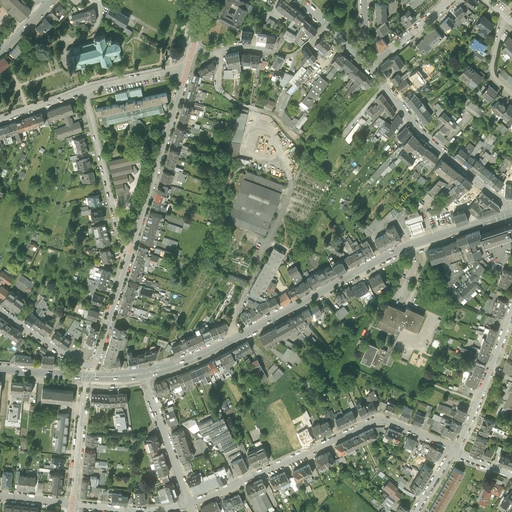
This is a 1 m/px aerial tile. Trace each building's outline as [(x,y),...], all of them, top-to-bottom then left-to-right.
[(0,0),(0,2),(19,21),(23,18),(24,19),(31,11),(19,0),(0,0)] [(250,5),(236,0),(234,0),(235,1),(234,1),(232,1),(231,3),(238,5),(247,10),(250,5)] [(292,20),(293,17),(298,10),(285,0),(280,0),(275,6),(292,20)] [(400,0),(410,11),(423,0),(400,0)] [(473,0),(466,0),(464,2),(472,8),(477,2),(474,0),(473,0)] [(386,3),(374,3),(375,20),(386,20),(386,3)] [(53,11),(50,14),(55,19),(56,21),(59,18),(59,17),(66,10),(60,4),(53,11)] [(226,4),(218,20),(237,30),(247,10),(238,5),(234,15),(227,11),(230,6),(226,4)] [(454,12),(458,16),(462,21),(462,22),(466,19),(463,15),(465,13),(464,11),(465,10),(463,8),(462,9),(460,6),(454,12)] [(110,7),(105,15),(124,26),(129,19),(110,7)] [(78,20),(84,19),(85,23),(96,21),(94,9),(72,15),(74,24),(78,23),(78,20)] [(415,18),(408,9),(401,15),(403,18),(400,20),(405,26),(415,18)] [(299,22),(302,24),(305,19),(303,17),(304,15),(298,10),(293,17),(295,19),(296,20),(296,21),(298,23),(299,22)] [(45,18),(50,23),(55,19),(50,14),(45,18)] [(448,16),(439,24),(444,30),(445,31),(452,25),(455,28),(456,26),(454,23),(452,21),(453,20),(451,17),(450,18),(448,16)] [(482,28),(479,32),(484,36),(493,24),(483,16),(476,24),(482,28)] [(292,20),(286,28),(293,33),(296,29),(292,26),(295,19),(293,17),(292,20)] [(43,21),(36,29),(41,34),(48,27),(50,28),(53,25),(50,23),(45,18),(42,20),(43,21)] [(266,24),(271,27),(274,21),(269,18),(266,24)] [(302,33),(305,30),(304,30),(310,24),(305,19),(302,24),(295,34),(293,39),(296,41),(300,37),(303,33),(302,33)] [(385,22),(376,29),(380,36),(385,33),(388,31),(389,29),(385,22)] [(317,30),(310,24),(304,30),(305,30),(311,36),(317,30)] [(392,36),(394,39),(395,38),(396,38),(399,36),(398,35),(402,32),(401,31),(400,30),(399,30),(399,29),(398,27),(397,27),(395,28),(395,29),(395,30),(395,29),(394,30),(393,29),(391,32),(391,33),(390,34),(392,36)] [(423,36),(425,38),(431,46),(432,46),(437,42),(437,41),(442,36),(439,34),(435,29),(434,27),(423,36)] [(125,28),(123,32),(130,36),(132,31),(125,28)] [(286,28),(284,32),(283,34),(292,40),(293,39),(295,34),(293,33),(286,28)] [(41,34),(36,29),(32,33),(37,38),(41,34)] [(252,32),(242,30),(240,40),(250,42),(252,32)] [(291,42),(292,40),(283,34),(284,32),(281,31),(278,36),(283,38),(284,38),(291,42)] [(73,48),(67,50),(68,55),(66,55),(69,63),(70,63),(72,68),(78,66),(78,67),(79,66),(81,65),(101,59),(102,63),(101,63),(101,64),(102,63),(102,64),(103,64),(103,63),(111,61),(111,62),(112,62),(112,61),(121,58),(119,49),(121,46),(119,42),(115,40),(112,41),(111,38),(112,37),(111,37),(110,36),(110,37),(105,38),(104,35),(105,35),(105,34),(104,34),(104,33),(103,33),(103,34),(95,37),(95,36),(94,36),(94,37),(93,37),(94,38),(95,38),(96,41),(75,47),(73,48),(73,47),(72,47),(73,48)] [(257,43),(265,44),(266,34),(258,33),(257,43)] [(268,33),(266,34),(265,44),(273,45),(275,34),(268,33)] [(314,44),(320,49),(322,52),(323,53),(332,43),(323,35),(314,44)] [(511,59),(511,58),(511,37),(509,35),(504,40),(507,43),(501,49),(511,59)] [(379,37),(376,40),(378,50),(380,51),(388,45),(381,37),(380,38),(379,37)] [(479,41),(474,37),(469,45),(474,48),(475,46),(479,48),(483,51),(487,45),(481,42),(482,39),(480,38),(479,41)] [(423,53),(431,46),(425,38),(416,45),(423,53)] [(10,53),(15,58),(16,58),(25,47),(24,47),(21,43),(20,44),(19,43),(11,53),(10,53)] [(301,49),(306,55),(311,61),(313,63),(317,59),(306,45),(301,49)] [(165,50),(165,64),(174,64),(175,50),(165,50)] [(339,68),(341,64),(347,58),(339,51),(331,61),(336,65),(339,68)] [(480,61),(483,55),(477,51),(472,56),(480,61)] [(232,65),(240,63),(239,54),(238,52),(225,55),(227,65),(232,65)] [(10,53),(11,53),(10,53),(7,56),(13,62),(16,58),(15,58),(10,53)] [(243,63),(250,64),(251,53),(248,53),(247,54),(244,54),(244,53),(239,54),(240,63),(243,63)] [(250,65),(257,66),(258,62),(259,54),(251,53),(250,64),(250,65)] [(277,54),(272,65),(277,67),(278,65),(280,66),(284,59),(283,56),(277,54)] [(397,54),(389,59),(389,58),(381,65),(384,70),(384,71),(387,76),(390,74),(387,69),(392,65),(395,69),(404,64),(397,54)] [(300,63),(301,65),(304,67),(311,61),(306,55),(300,61),(301,62),(300,63)] [(9,65),(4,57),(0,60),(0,70),(1,71),(9,65)] [(344,71),(347,74),(355,65),(347,58),(341,64),(346,69),(344,71)] [(215,60),(198,70),(198,71),(208,74),(213,72),(211,69),(218,65),(215,60)] [(262,60),(261,62),(260,68),(264,69),(265,64),(267,65),(268,61),(262,60)] [(241,72),(240,63),(232,65),(232,70),(224,71),(224,78),(233,78),(233,73),(237,73),(238,72),(241,72)] [(459,75),(465,81),(475,70),(468,64),(459,75)] [(289,80),(293,84),(306,69),(304,67),(301,65),(289,80)] [(324,78),(328,81),(339,68),(336,65),(334,67),(333,66),(324,78)] [(351,75),(351,77),(359,69),(355,65),(347,74),(351,75)] [(293,84),(286,90),(290,94),(312,71),(308,67),(306,69),(293,84)] [(284,71),(275,68),(271,79),(275,80),(276,75),(282,77),(284,71)] [(359,69),(351,77),(353,79),(355,81),(357,83),(358,83),(359,84),(360,83),(366,76),(359,69)] [(511,84),(511,76),(503,69),(499,73),(511,85),(511,84)] [(411,74),(411,73),(409,70),(400,76),(398,73),(391,78),(396,85),(411,74)] [(478,73),(475,70),(465,81),(472,87),(479,79),(481,76),(480,75),(482,74),(479,72),(478,73)] [(193,72),(191,80),(200,83),(201,77),(209,79),(210,75),(208,74),(198,71),(197,74),(193,72)] [(320,75),(299,103),(306,108),(305,109),(306,110),(309,106),(328,81),(324,78),(320,75)] [(366,76),(360,83),(362,85),(366,89),(372,83),(366,76)] [(346,87),(353,79),(351,77),(342,88),(345,90),(347,87),(346,87)] [(410,85),(406,79),(396,86),(403,96),(407,93),(404,89),(410,85)] [(414,89),(420,83),(417,79),(415,81),(414,81),(410,84),(414,89)] [(197,90),(200,83),(191,80),(189,88),(197,90)] [(352,91),(359,84),(358,83),(357,83),(355,81),(349,88),(351,90),(350,91),(348,90),(346,92),(347,92),(338,101),(340,103),(352,91)] [(362,85),(360,83),(359,84),(352,91),(353,93),(362,85)] [(423,86),(420,83),(414,89),(417,91),(419,89),(420,90),(430,90),(426,83),(423,86)] [(479,95),(481,93),(482,91),(486,87),(482,84),(476,92),(479,95)] [(496,91),(488,84),(486,87),(482,91),(481,93),(489,100),(496,91)] [(116,103),(117,103),(118,104),(118,105),(124,104),(123,101),(125,101),(126,102),(135,100),(134,98),(136,98),(137,101),(143,99),(143,98),(143,96),(141,88),(115,95),(116,103)] [(194,100),(197,90),(189,88),(186,97),(194,100)] [(284,110),(290,94),(286,90),(285,92),(283,97),(278,115),(281,117),(281,116),(285,120),(284,121),(288,125),(292,128),(291,129),(298,134),(302,130),(300,128),(308,117),(305,114),(311,107),(309,106),(306,110),(298,119),(294,117),(292,120),(284,110)] [(407,93),(403,96),(402,96),(406,101),(413,95),(410,91),(407,93)] [(167,98),(166,92),(143,98),(143,99),(137,101),(135,101),(135,100),(126,102),(126,103),(124,104),(118,105),(118,104),(96,110),(97,115),(98,114),(100,123),(104,122),(104,125),(109,124),(109,122),(131,117),(132,116),(132,118),(136,117),(135,115),(136,115),(159,110),(159,111),(164,110),(163,108),(167,107),(165,98),(167,98)] [(420,100),(420,101),(414,93),(413,95),(406,101),(408,104),(410,106),(413,110),(413,111),(414,113),(415,113),(418,117),(420,119),(423,123),(431,115),(425,107),(425,106),(420,100)] [(377,106),(378,108),(386,101),(382,94),(375,99),(378,102),(379,104),(377,106)] [(469,101),(464,106),(478,117),(484,110),(470,99),(469,101)] [(506,107),(503,104),(504,104),(502,102),(501,102),(498,99),(497,100),(491,107),(499,114),(500,113),(506,107)] [(269,100),(266,105),(273,108),(275,103),(269,100)] [(384,108),(385,109),(390,105),(386,101),(378,108),(370,115),(373,118),(374,119),(384,108)] [(370,115),(378,108),(377,106),(379,104),(378,102),(374,106),(372,105),(366,111),(367,112),(370,115)] [(79,121),(72,123),(69,114),(74,112),(71,103),(47,111),(50,118),(51,120),(64,116),(67,125),(55,129),(58,139),(82,130),(79,121)] [(184,103),(181,111),(190,114),(198,116),(199,116),(200,111),(192,108),(192,106),(184,103)] [(511,113),(511,105),(509,103),(506,107),(500,113),(504,116),(504,117),(506,119),(511,113)] [(395,113),(390,105),(385,109),(384,110),(387,115),(388,113),(391,116),(395,113)] [(441,105),(441,106),(437,109),(436,111),(437,115),(444,108),(441,105)] [(188,119),(190,114),(181,111),(179,119),(188,122),(188,119)] [(247,113),(238,111),(228,156),(237,158),(247,113)] [(438,117),(444,122),(449,117),(443,111),(438,116),(438,117)] [(42,113),(34,115),(38,125),(44,122),(45,122),(44,120),(42,113)] [(34,115),(28,117),(31,127),(38,125),(34,115)] [(145,127),(139,120),(137,121),(136,115),(135,115),(136,117),(132,118),(132,116),(131,117),(133,122),(131,122),(129,131),(138,133),(145,127)] [(369,117),(366,121),(362,126),(364,127),(368,122),(370,124),(371,122),(370,121),(373,118),(370,115),(369,117)] [(398,115),(390,125),(391,125),(388,129),(387,128),(382,134),(388,138),(402,119),(398,115)] [(25,129),(31,127),(28,117),(21,119),(25,129)] [(349,141),(362,126),(366,121),(361,117),(357,122),(358,122),(345,138),(349,141)] [(381,124),(382,126),(385,121),(379,117),(366,130),(367,131),(375,123),(379,127),(381,124)] [(445,130),(454,121),(449,117),(444,122),(446,124),(442,127),(444,129),(445,130)] [(21,130),(25,129),(21,119),(15,122),(19,131),(21,130)] [(378,139),(382,134),(387,128),(388,129),(391,125),(390,125),(385,121),(382,126),(379,130),(376,133),(377,134),(374,137),(378,139)] [(448,131),(452,128),(456,123),(454,121),(445,130),(444,129),(443,131),(445,133),(448,131)] [(18,140),(21,139),(19,131),(15,122),(9,124),(12,133),(16,132),(16,133),(16,134),(18,140)] [(496,126),(503,132),(507,128),(500,122),(496,126)] [(8,135),(12,133),(9,124),(3,126),(8,143),(12,142),(10,136),(8,135)] [(5,144),(8,143),(3,126),(0,126),(0,137),(3,136),(3,137),(5,144)] [(177,126),(174,134),(183,136),(189,138),(190,134),(184,132),(185,129),(177,126)] [(397,135),(403,142),(411,132),(406,126),(397,135)] [(432,136),(441,144),(446,138),(443,136),(445,133),(443,131),(444,129),(442,127),(440,129),(437,131),(432,136)] [(461,128),(450,140),(453,143),(460,135),(463,132),(464,131),(461,128)] [(489,132),(481,145),(484,146),(482,151),(484,152),(486,150),(490,154),(495,145),(492,143),(495,136),(489,132)] [(181,144),(183,136),(174,134),(172,141),(181,144)] [(411,134),(400,147),(402,149),(405,152),(410,147),(412,149),(419,141),(411,134)] [(74,139),(76,147),(86,145),(84,137),(74,139)] [(479,138),(474,147),(469,154),(472,156),(474,153),(480,145),(483,141),(482,140),(479,138)] [(418,155),(419,154),(425,147),(419,141),(412,149),(418,155)] [(468,149),(465,153),(468,155),(469,154),(474,147),(468,142),(465,146),(468,149)] [(88,153),(86,145),(76,147),(73,148),(74,152),(77,151),(78,155),(88,153)] [(183,145),(181,151),(190,154),(192,151),(188,150),(189,147),(183,145)] [(408,154),(405,152),(402,149),(400,147),(399,146),(393,151),(389,156),(393,160),(396,159),(397,160),(396,160),(398,161),(401,157),(403,159),(408,154)] [(419,154),(423,158),(427,160),(433,153),(425,147),(419,154)] [(170,148),(167,156),(177,159),(179,151),(170,148)] [(454,155),(462,162),(468,155),(465,153),(460,148),(454,155)] [(499,169),(502,171),(505,174),(506,174),(510,167),(505,165),(511,151),(508,149),(499,169)] [(469,167),(476,172),(483,165),(482,165),(487,159),(490,154),(486,150),(484,152),(477,160),(476,159),(469,167)] [(328,158),(322,153),(319,157),(321,158),(320,161),(322,163),(325,162),(325,160),(328,158)] [(433,153),(427,160),(432,165),(438,158),(433,153)] [(125,184),(123,185),(122,182),(129,181),(129,182),(130,184),(134,181),(130,175),(127,176),(127,173),(133,172),(133,173),(134,174),(138,172),(134,166),(131,166),(131,163),(137,162),(137,164),(137,162),(141,161),(142,163),(147,160),(143,155),(140,155),(139,154),(127,157),(128,159),(114,162),(114,161),(108,162),(118,200),(125,195),(124,192),(125,193),(129,190),(125,184)] [(414,160),(408,154),(403,159),(409,165),(414,160)] [(462,162),(469,167),(476,159),(472,156),(469,154),(468,155),(462,162)] [(174,167),(177,159),(167,156),(164,165),(174,168),(174,167)] [(372,183),(388,164),(393,160),(389,156),(368,179),(372,183)] [(76,161),(76,162),(78,169),(83,168),(84,168),(91,166),(89,158),(79,161),(76,161)] [(414,168),(415,170),(417,171),(422,166),(427,160),(423,158),(422,158),(423,159),(419,164),(418,163),(414,168)] [(396,164),(398,161),(396,160),(397,160),(396,159),(393,160),(388,164),(391,167),(395,163),(396,164)] [(434,168),(442,175),(445,171),(444,171),(449,165),(441,159),(434,168)] [(428,170),(432,165),(427,160),(422,166),(428,170)] [(361,167),(358,165),(356,168),(355,167),(352,171),(356,173),(361,167)] [(458,173),(449,165),(444,171),(445,171),(442,175),(450,181),(452,179),(458,173)] [(476,172),(487,181),(493,174),(493,173),(483,165),(476,172)] [(169,183),(171,179),(173,171),(166,168),(165,171),(163,171),(160,180),(169,183)] [(182,173),(173,171),(171,179),(183,182),(185,175),(182,173)] [(232,208),(227,220),(264,235),(284,185),(246,171),(245,174),(240,172),(232,193),(233,194),(228,205),(230,205),(229,208),(232,208)] [(94,181),(92,172),(84,174),(85,178),(82,179),(83,183),(94,181)] [(458,173),(452,179),(454,181),(457,183),(464,177),(458,173)] [(487,181),(491,184),(497,177),(493,174),(487,181)] [(421,175),(417,180),(422,184),(426,180),(421,175)] [(471,183),(464,177),(457,183),(454,186),(448,191),(450,193),(452,191),(454,193),(454,194),(447,200),(449,203),(455,198),(471,183)] [(500,179),(497,177),(491,184),(497,189),(503,181),(500,179)] [(448,191),(454,186),(451,184),(454,181),(452,179),(450,181),(447,183),(438,179),(432,185),(427,192),(431,196),(437,190),(439,192),(442,188),(448,191)] [(157,187),(156,192),(166,195),(168,188),(163,187),(162,189),(157,187)] [(165,198),(166,195),(156,192),(154,199),(163,202),(164,200),(167,200),(167,198),(165,198)] [(485,206),(487,203),(491,199),(482,192),(479,196),(480,197),(477,200),(479,201),(478,202),(480,204),(482,203),(485,206)] [(93,196),(88,198),(90,206),(100,203),(98,195),(93,196)] [(161,209),(163,202),(154,199),(152,206),(161,209)] [(350,201),(345,199),(343,203),(342,202),(339,207),(342,209),(342,208),(345,209),(347,205),(348,206),(350,201)] [(428,217),(448,210),(445,208),(449,203),(447,200),(445,199),(440,202),(443,206),(426,211),(428,217)] [(498,204),(491,199),(487,203),(491,207),(483,210),(483,209),(476,216),(477,218),(500,210),(498,204)] [(467,208),(473,214),(479,207),(473,202),(467,208)] [(403,206),(399,211),(403,215),(407,210),(403,206)] [(483,209),(479,206),(479,207),(473,214),(476,216),(483,209)] [(390,211),(393,218),(398,212),(393,207),(390,211)] [(417,210),(406,214),(408,218),(404,220),(406,225),(423,220),(421,214),(419,215),(417,210)] [(464,210),(452,214),(455,223),(468,219),(464,210)] [(104,219),(102,211),(91,213),(93,221),(104,219)] [(150,212),(145,226),(161,231),(162,228),(160,227),(163,220),(161,219),(162,216),(150,212)] [(376,216),(368,225),(373,229),(381,220),(376,216)] [(422,225),(421,220),(407,224),(409,229),(411,235),(424,231),(422,225)] [(363,232),(364,230),(367,225),(362,222),(357,228),(363,232)] [(93,227),(95,238),(108,235),(105,224),(93,227)] [(181,234),(182,228),(168,224),(166,229),(181,234)] [(374,230),(373,229),(368,225),(367,225),(364,230),(370,235),(374,230)] [(385,229),(387,232),(393,243),(401,239),(393,225),(385,229)] [(485,233),(480,235),(481,240),(483,245),(511,235),(511,230),(510,225),(505,227),(505,226),(504,226),(502,227),(503,227),(487,232),(487,231),(486,232),(484,232),(485,233)] [(160,235),(161,231),(145,226),(141,241),(153,244),(154,241),(156,242),(158,234),(160,235)] [(474,242),(481,240),(480,235),(478,230),(466,235),(469,244),(474,242)] [(380,250),(393,243),(387,232),(374,239),(380,250)] [(110,244),(108,235),(95,238),(98,247),(110,244)] [(467,245),(469,244),(466,235),(456,238),(457,241),(459,247),(465,245),(467,245)] [(164,238),(162,244),(176,248),(178,242),(164,238)] [(343,243),(349,254),(354,252),(349,243),(348,240),(343,243)] [(356,240),(349,243),(354,252),(360,248),(356,240)] [(363,247),(360,248),(366,257),(374,253),(367,240),(361,243),(363,247)] [(457,241),(443,245),(447,256),(460,252),(459,247),(457,241)] [(474,242),(469,244),(470,249),(473,256),(474,258),(481,256),(480,250),(477,251),(474,242)] [(328,243),(325,247),(344,258),(348,255),(328,243)] [(447,257),(447,256),(443,245),(441,246),(427,250),(431,262),(445,257),(447,257)] [(475,258),(474,258),(473,256),(470,249),(468,250),(467,245),(465,245),(466,250),(469,260),(471,259),(475,258)] [(137,254),(146,257),(147,254),(148,250),(139,247),(137,254)] [(272,247),(250,289),(261,296),(265,288),(270,280),(272,276),(286,253),(272,247)] [(359,261),(366,257),(360,248),(354,252),(359,261)] [(110,249),(99,252),(100,255),(98,256),(99,261),(102,262),(103,262),(103,263),(114,261),(113,257),(112,257),(110,249)] [(345,259),(350,266),(359,261),(354,252),(349,254),(348,255),(344,258),(345,259)] [(134,262),(143,265),(146,257),(137,254),(134,262)] [(157,261),(146,257),(143,265),(155,268),(157,261)] [(332,264),(332,265),(337,273),(347,268),(342,259),(340,261),(339,260),(334,262),(332,264)] [(482,259),(478,261),(478,262),(486,270),(489,267),(482,259)] [(300,281),(303,279),(293,260),(284,265),(295,285),(300,282),(300,281)] [(462,266),(460,261),(450,264),(451,270),(462,266)] [(141,272),(143,265),(134,262),(132,269),(141,272)] [(479,278),(486,270),(478,262),(475,265),(471,270),(479,278)] [(155,268),(143,265),(141,272),(146,274),(147,270),(154,272),(155,268)] [(315,272),(315,273),(320,282),(337,273),(332,265),(329,267),(329,266),(323,269),(323,268),(315,272)] [(101,273),(100,278),(108,280),(111,272),(102,270),(99,269),(98,272),(101,273)] [(146,274),(141,272),(132,269),(130,277),(139,280),(139,279),(144,281),(146,274)] [(511,274),(511,271),(503,269),(500,278),(501,279),(499,284),(506,286),(508,281),(510,281),(511,274)] [(0,276),(2,278),(0,280),(0,285),(1,285),(2,286),(6,281),(9,283),(12,278),(1,270),(0,271),(0,276)] [(479,278),(471,270),(467,274),(471,278),(475,282),(479,278)] [(244,286),(246,280),(227,272),(225,278),(244,286)] [(312,287),(320,282),(315,273),(310,275),(307,277),(307,278),(312,287)] [(379,273),(368,278),(374,290),(385,284),(379,273)] [(449,278),(446,273),(438,278),(441,283),(449,278)] [(18,280),(30,288),(33,284),(22,275),(18,280)] [(106,288),(108,280),(100,278),(98,283),(97,286),(106,288)] [(304,280),(303,279),(300,281),(300,282),(295,285),(300,293),(312,287),(307,278),(304,280)] [(471,278),(466,282),(474,290),(479,286),(475,282),(471,278)] [(88,289),(95,291),(96,286),(97,286),(98,283),(89,280),(86,288),(88,289)] [(270,280),(265,288),(274,296),(276,298),(280,296),(280,294),(273,290),(277,283),(276,283),(270,280)] [(363,281),(352,287),(356,294),(359,300),(370,294),(369,292),(366,286),(363,281)] [(128,282),(125,291),(135,294),(137,286),(137,285),(128,282)] [(466,282),(462,286),(470,294),(474,290),(466,282)] [(9,290),(2,286),(1,285),(0,285),(0,295),(4,298),(9,290)] [(293,297),(300,293),(295,285),(288,288),(293,297)] [(152,291),(137,286),(135,294),(159,301),(160,295),(151,292),(152,291)] [(466,299),(470,294),(462,286),(458,290),(464,297),(466,299)] [(347,299),(356,294),(352,287),(350,288),(349,287),(342,290),(347,299)] [(261,296),(267,299),(274,296),(265,288),(261,296)] [(460,301),(464,297),(458,290),(456,289),(452,293),(453,294),(457,298),(460,301)] [(16,295),(9,290),(4,298),(2,301),(8,305),(8,306),(10,308),(11,307),(18,311),(25,300),(16,294),(16,295)] [(340,303),(347,299),(342,290),(335,294),(337,298),(336,299),(337,301),(339,301),(340,303)] [(125,291),(123,297),(133,300),(135,294),(125,291)] [(257,299),(262,302),(266,300),(267,299),(261,296),(251,291),(249,295),(257,300),(257,299)] [(103,297),(93,294),(91,303),(93,304),(93,303),(101,305),(103,297)] [(280,296),(276,298),(280,304),(281,305),(290,299),(289,296),(287,297),(285,294),(280,296)] [(36,306),(38,307),(39,306),(42,308),(44,305),(46,302),(47,298),(42,296),(39,301),(36,306)] [(267,299),(266,300),(271,307),(272,308),(280,304),(276,298),(274,296),(267,299)] [(123,297),(121,304),(131,307),(133,300),(123,297)] [(492,299),(486,297),(481,310),(487,312),(492,299)] [(507,300),(497,297),(492,313),(502,316),(507,300)] [(260,310),(259,303),(255,301),(254,302),(247,299),(245,303),(254,307),(260,310)] [(262,302),(259,303),(260,310),(262,312),(271,307),(266,300),(262,302)] [(317,303),(309,308),(315,319),(315,320),(320,317),(321,314),(319,312),(321,311),(317,303)] [(405,311),(387,303),(377,326),(394,334),(387,350),(368,342),(360,360),(379,368),(382,362),(391,366),(395,357),(390,355),(403,325),(417,331),(424,315),(406,307),(405,311)] [(128,315),(131,307),(121,304),(119,312),(128,315)] [(48,308),(44,305),(42,308),(37,316),(44,321),(45,319),(43,318),(45,314),(43,312),(45,310),(46,311),(48,308)] [(348,312),(343,305),(335,312),(340,318),(348,312)] [(35,313),(34,314),(37,316),(42,308),(39,306),(38,307),(34,312),(35,313)] [(146,312),(131,307),(128,315),(133,317),(134,314),(145,317),(146,312)] [(262,312),(260,310),(254,307),(247,311),(252,319),(252,320),(262,313),(262,312)] [(309,308),(302,312),(306,319),(310,316),(312,320),(315,319),(309,308)] [(66,313),(57,309),(54,313),(62,318),(66,313)] [(99,312),(89,309),(86,316),(96,320),(99,312)] [(25,320),(31,324),(37,316),(34,314),(31,311),(25,320)] [(245,322),(252,319),(247,311),(240,314),(245,322)] [(302,312),(292,317),(298,327),(299,330),(306,326),(304,323),(307,321),(306,319),(302,312)] [(495,318),(486,315),(484,321),(493,324),(495,318)] [(31,324),(38,329),(44,321),(37,316),(31,324)] [(296,328),(298,327),(292,317),(271,328),(276,339),(280,337),(280,336),(282,335),(283,335),(288,332),(288,333),(289,332),(288,332),(293,329),(293,330),(294,330),(293,329),(296,327),(296,328)] [(49,322),(45,319),(44,321),(38,329),(47,335),(54,325),(49,321),(49,322)] [(92,349),(94,344),(84,341),(86,334),(88,335),(90,327),(91,325),(93,325),(94,322),(85,319),(84,323),(88,324),(86,329),(82,327),(81,331),(84,333),(80,344),(83,346),(92,349)] [(79,324),(74,320),(64,334),(70,339),(73,335),(78,338),(80,334),(81,331),(82,327),(78,325),(79,324)] [(0,329),(9,336),(15,327),(6,321),(0,329)] [(220,324),(216,325),(220,335),(226,332),(228,326),(226,321),(224,322),(220,324)] [(205,341),(213,338),(209,328),(209,329),(207,324),(198,328),(205,341)] [(483,331),(488,333),(485,339),(485,340),(493,343),(498,329),(495,328),(495,325),(492,324),(491,327),(489,326),(489,328),(479,325),(478,330),(483,331)] [(213,338),(220,335),(216,325),(209,328),(213,338)] [(114,326),(112,335),(122,338),(123,334),(124,334),(125,334),(125,332),(125,331),(124,331),(125,329),(114,326)] [(22,332),(15,327),(9,336),(13,338),(11,341),(14,343),(22,332)] [(98,330),(90,327),(88,335),(96,337),(98,330)] [(198,344),(205,341),(198,328),(198,327),(195,329),(197,334),(194,335),(198,344)] [(277,340),(276,339),(271,328),(259,334),(266,347),(277,340)] [(51,338),(58,343),(64,335),(57,330),(51,338)] [(301,332),(297,336),(304,343),(308,338),(301,332)] [(64,334),(64,335),(58,343),(66,348),(71,340),(70,339),(64,334)] [(94,344),(96,337),(88,335),(86,334),(84,341),(94,344)] [(112,335),(102,364),(106,366),(107,367),(107,370),(121,369),(119,358),(116,359),(116,360),(115,359),(115,357),(116,357),(122,338),(112,335)] [(189,349),(198,344),(194,335),(185,339),(189,349)] [(20,337),(16,343),(17,344),(16,346),(19,348),(25,340),(20,337)] [(181,341),(178,342),(183,352),(189,349),(185,339),(184,338),(180,340),(181,341)] [(484,339),(480,349),(490,353),(493,343),(485,340),(485,339),(484,339)] [(237,346),(242,354),(244,353),(252,349),(248,341),(237,346)] [(284,345),(287,347),(292,350),(295,345),(287,341),(284,345)] [(183,352),(178,342),(176,343),(175,342),(170,344),(171,347),(175,355),(183,352)] [(145,351),(144,355),(146,364),(153,362),(152,358),(155,358),(157,355),(155,346),(150,347),(150,349),(150,352),(146,353),(146,351),(145,351)] [(242,355),(242,354),(237,346),(230,350),(235,358),(242,355)] [(287,347),(283,354),(288,358),(292,350),(287,347)] [(487,360),(490,353),(480,349),(478,348),(475,356),(487,360)] [(233,359),(235,358),(230,350),(221,356),(230,373),(233,372),(229,364),(234,361),(233,359)] [(130,367),(139,366),(137,356),(134,357),(133,356),(132,356),(131,351),(127,352),(130,367)] [(246,356),(244,353),(242,354),(242,355),(257,383),(267,378),(263,371),(263,370),(257,359),(251,362),(248,357),(248,358),(247,356),(246,356)] [(15,362),(24,363),(25,355),(16,354),(15,362)] [(31,356),(25,355),(24,363),(30,364),(30,361),(32,361),(33,359),(30,359),(31,356)] [(53,366),(54,357),(42,355),(42,360),(41,365),(53,366)] [(139,366),(146,364),(144,355),(137,356),(139,366)] [(231,375),(230,373),(221,356),(214,359),(219,368),(223,366),(223,367),(223,368),(228,378),(231,375)] [(223,376),(219,368),(214,359),(207,362),(211,372),(216,370),(220,377),(223,376)] [(209,373),(211,372),(207,362),(201,365),(208,380),(210,384),(212,383),(211,382),(213,381),(209,373)] [(473,370),(472,373),(480,376),(484,365),(476,362),(474,366),(473,366),(472,367),(474,368),(473,370)] [(267,370),(272,374),(272,375),(274,380),(284,372),(274,363),(267,370)] [(459,368),(464,370),(472,373),(473,370),(468,368),(469,367),(460,364),(459,368)] [(201,365),(195,368),(199,377),(202,376),(205,383),(206,382),(205,381),(208,380),(201,365)] [(196,379),(199,377),(195,368),(189,370),(193,380),(194,384),(196,383),(196,385),(197,384),(197,383),(196,379)] [(193,380),(189,370),(178,375),(181,386),(182,389),(185,388),(183,383),(193,380)] [(462,375),(467,377),(478,381),(480,376),(472,373),(464,370),(462,375)] [(170,390),(181,386),(178,375),(166,379),(170,390)] [(476,387),(478,381),(467,377),(465,382),(476,387)] [(158,395),(170,390),(166,379),(154,383),(158,395)] [(344,385),(347,391),(352,388),(348,380),(344,385)] [(15,395),(15,394),(19,394),(19,399),(23,399),(23,394),(23,392),(24,382),(11,381),(10,393),(12,393),(11,396),(12,396),(14,396),(15,395)] [(32,383),(24,382),(23,392),(31,392),(32,383)] [(511,383),(509,390),(511,391),(501,411),(506,413),(508,409),(511,411),(511,383)] [(467,395),(471,387),(465,385),(462,393),(467,395)] [(42,388),(40,406),(49,406),(49,400),(57,401),(58,390),(42,388)] [(73,391),(58,390),(57,401),(61,401),(67,402),(72,402),(73,391)] [(366,396),(368,402),(364,404),(368,413),(377,409),(372,400),(377,398),(375,393),(375,392),(374,393),(373,390),(368,393),(369,395),(366,396)] [(90,402),(100,403),(101,394),(91,393),(90,402)] [(126,393),(108,395),(108,405),(128,404),(126,393)] [(108,395),(101,394),(100,403),(100,404),(108,405),(108,395)] [(361,416),(368,413),(364,404),(362,405),(360,401),(356,403),(361,416)] [(384,409),(383,410),(392,413),(393,411),(395,405),(393,404),(393,405),(390,404),(391,402),(387,401),(386,403),(384,409)] [(437,409),(454,416),(456,411),(451,409),(452,408),(444,405),(439,403),(437,409)] [(8,420),(18,421),(19,405),(12,404),(12,409),(9,409),(8,420)] [(400,414),(399,416),(407,419),(408,416),(410,417),(411,414),(409,414),(412,409),(404,405),(400,414)] [(458,406),(456,411),(454,416),(463,419),(467,410),(463,409),(464,407),(458,405),(458,406)] [(169,427),(170,427),(176,425),(178,424),(172,406),(167,407),(169,412),(164,413),(169,427)] [(308,425),(311,424),(308,416),(309,416),(306,409),(301,411),(308,425)] [(329,419),(333,418),(330,409),(324,412),(328,420),(329,419)] [(343,414),(343,415),(347,422),(355,418),(352,410),(343,414)] [(57,412),(55,431),(67,432),(69,414),(66,414),(59,413),(57,412)] [(127,413),(124,413),(115,414),(118,430),(130,430),(127,413)] [(211,418),(198,425),(200,429),(203,435),(214,444),(220,441),(225,451),(237,446),(223,417),(221,413),(214,417),(216,420),(213,421),(211,418)] [(432,418),(440,422),(442,417),(434,413),(432,418)] [(415,414),(412,422),(420,425),(423,417),(415,414)] [(339,426),(347,422),(343,415),(338,417),(335,418),(339,426)] [(440,422),(445,424),(456,429),(458,430),(462,423),(452,419),(450,423),(449,422),(448,420),(442,417),(440,422)] [(482,422),(482,424),(491,428),(492,428),(492,427),(493,424),(494,425),(496,422),(484,418),(484,420),(483,420),(482,422)] [(328,420),(320,423),(324,433),(332,429),(328,420)] [(317,436),(324,433),(320,423),(319,422),(312,426),(317,436)] [(198,425),(196,423),(187,428),(193,433),(200,429),(198,425)] [(445,424),(441,432),(452,438),(456,429),(445,424)] [(490,431),(491,428),(482,424),(479,430),(488,434),(488,433),(491,435),(492,432),(490,431)] [(372,428),(365,431),(369,440),(376,436),(374,432),(376,432),(375,430),(374,431),(372,428)] [(389,437),(391,438),(394,431),(388,428),(387,430),(386,430),(383,435),(384,435),(382,439),(387,441),(389,437)] [(171,433),(176,446),(187,443),(182,429),(178,430),(172,432),(171,433)] [(298,433),(303,443),(311,439),(306,429),(298,433)] [(65,451),(67,432),(55,431),(53,449),(65,451)] [(365,431),(357,435),(361,443),(369,440),(365,431)] [(401,433),(394,431),(391,438),(395,439),(393,442),(396,444),(399,437),(400,438),(401,435),(400,435),(401,433)] [(102,435),(87,433),(85,443),(97,445),(97,444),(101,445),(102,435)] [(145,441),(148,451),(156,448),(160,447),(156,434),(146,438),(147,440),(145,441)] [(357,435),(350,438),(354,447),(359,445),(361,443),(357,435)] [(488,439),(478,435),(471,452),(481,456),(483,451),(488,439)] [(415,440),(407,437),(404,445),(412,448),(413,445),(415,440)] [(200,438),(195,440),(197,444),(199,443),(203,455),(209,453),(205,442),(200,438)] [(350,438),(342,441),(346,450),(354,447),(350,438)] [(252,443),(255,449),(263,445),(260,440),(252,443)] [(341,453),(346,450),(342,441),(335,445),(339,454),(341,453)] [(192,457),(187,443),(176,446),(181,460),(192,457)] [(263,445),(255,449),(261,462),(269,458),(263,445)] [(427,458),(434,463),(443,451),(438,448),(431,445),(426,458),(427,458)] [(149,458),(153,457),(158,455),(156,448),(148,451),(147,452),(149,458)] [(253,466),(261,462),(255,449),(247,453),(253,466)] [(486,452),(483,451),(481,456),(490,459),(493,451),(487,449),(486,452)] [(85,450),(84,460),(94,461),(95,451),(85,450)] [(329,451),(322,454),(326,463),(330,461),(333,459),(332,455),(333,455),(332,452),(330,453),(329,451)] [(228,458),(230,463),(242,457),(240,452),(228,458)] [(152,469),(157,467),(166,464),(163,454),(158,455),(153,457),(155,463),(150,465),(152,469)] [(319,466),(326,463),(322,454),(315,457),(316,459),(314,460),(316,463),(317,462),(318,465),(319,466)] [(498,462),(506,465),(509,457),(501,454),(498,462)] [(64,459),(51,457),(50,465),(54,466),(63,467),(64,459)] [(247,468),(242,457),(230,463),(232,467),(234,466),(237,473),(244,470),(245,471),(247,470),(247,469),(247,468)] [(93,471),(94,461),(84,460),(83,470),(93,471)] [(301,467),(306,480),(308,482),(313,480),(310,473),(313,472),(311,468),(312,467),(311,465),(310,466),(309,463),(301,467)] [(322,469),(324,472),(329,470),(326,463),(319,466),(318,465),(317,465),(320,471),(322,469)] [(412,466),(406,463),(405,466),(403,468),(402,467),(399,470),(408,476),(412,470),(410,469),(412,466)] [(159,475),(160,474),(166,472),(169,472),(166,464),(157,467),(159,475)] [(417,470),(419,472),(427,477),(432,469),(429,468),(430,466),(428,465),(427,467),(424,464),(420,470),(418,468),(417,470)] [(227,481),(226,478),(224,475),(225,470),(224,467),(214,472),(216,476),(220,485),(227,481)] [(299,483),(304,481),(306,480),(301,467),(293,471),(294,473),(292,473),(294,476),(295,476),(298,483),(299,483)] [(454,467),(450,475),(458,480),(463,472),(454,467)] [(13,472),(3,471),(2,485),(10,486),(10,482),(12,482),(13,472)] [(212,473),(212,471),(208,473),(208,474),(202,477),(203,480),(216,476),(214,472),(212,473)] [(284,471),(277,475),(281,483),(282,487),(287,485),(290,483),(288,479),(286,476),(288,475),(287,473),(285,474),(284,471)] [(53,482),(53,483),(61,483),(62,473),(54,472),(49,472),(49,476),(53,476),(53,482)] [(198,477),(197,473),(196,474),(195,472),(194,473),(194,472),(190,474),(190,476),(187,477),(190,486),(200,482),(203,480),(202,477),(202,476),(198,477)] [(419,472),(414,480),(423,485),(427,477),(419,472)] [(18,487),(25,488),(27,476),(23,476),(23,475),(19,474),(18,483),(18,487)] [(276,486),(281,483),(277,475),(270,478),(271,480),(270,481),(271,484),(273,483),(274,487),(276,486)] [(398,484),(402,488),(407,482),(402,478),(403,477),(400,475),(397,479),(400,482),(398,484)] [(450,475),(445,483),(454,488),(458,480),(450,475)] [(31,477),(27,476),(25,488),(34,489),(35,479),(35,476),(31,476),(31,477)] [(193,494),(220,485),(216,476),(203,480),(200,482),(190,486),(193,494)] [(294,476),(291,477),(297,490),(300,489),(297,483),(298,483),(295,476),(294,476)] [(82,479),(81,486),(90,487),(90,484),(90,479),(88,479),(88,478),(84,477),(82,477),(82,479)] [(291,477),(288,479),(290,483),(291,486),(292,486),(294,491),(297,490),(291,477)] [(261,479),(253,482),(259,493),(264,491),(266,490),(264,484),(265,483),(264,481),(263,481),(261,479)] [(418,492),(423,485),(414,480),(410,487),(413,489),(413,490),(415,492),(416,490),(418,492)] [(499,485),(496,483),(490,480),(486,488),(486,489),(490,490),(496,493),(499,495),(503,487),(499,485)] [(60,492),(61,483),(53,483),(53,482),(52,482),(51,491),(60,492)] [(165,487),(167,493),(175,490),(173,482),(164,485),(165,487)] [(248,491),(250,497),(254,495),(259,493),(253,482),(245,486),(246,488),(245,488),(246,491),(248,491)] [(383,487),(387,491),(386,492),(385,492),(396,501),(401,495),(395,490),(397,488),(390,482),(388,485),(386,483),(383,487)] [(287,496),(285,491),(282,487),(281,483),(276,486),(282,499),(287,496)] [(445,483),(440,491),(449,496),(454,488),(445,483)] [(89,491),(90,487),(81,486),(80,494),(89,495),(89,491)] [(489,493),(490,490),(486,489),(486,488),(483,494),(480,501),(486,504),(491,495),(490,494),(489,493)] [(178,497),(175,490),(167,493),(169,500),(170,500),(172,499),(173,501),(176,500),(175,498),(178,497)] [(145,502),(144,491),(135,492),(136,503),(145,502)] [(264,491),(259,493),(267,510),(268,511),(272,511),(275,510),(272,508),(264,491)] [(440,491),(436,499),(445,504),(449,496),(440,491)] [(509,508),(511,504),(511,491),(509,494),(508,493),(506,497),(501,503),(509,508)] [(122,494),(108,492),(107,497),(112,498),(111,502),(127,504),(128,497),(121,496),(122,494)] [(156,504),(162,503),(170,502),(170,500),(169,500),(167,493),(160,495),(158,496),(154,496),(156,504)] [(262,511),(263,511),(267,510),(259,493),(254,495),(262,511)] [(239,494),(230,498),(235,507),(243,503),(241,498),(239,494)] [(381,503),(385,507),(389,510),(395,502),(387,496),(381,503)] [(249,511),(251,511),(243,497),(241,498),(243,503),(248,511),(249,511)] [(227,511),(235,507),(230,498),(222,502),(227,511)] [(436,499),(431,507),(440,511),(445,504),(436,499)] [(216,501),(211,503),(214,511),(218,511),(221,511),(217,504),(216,501)] [(208,511),(214,511),(211,503),(206,506),(208,511)]
